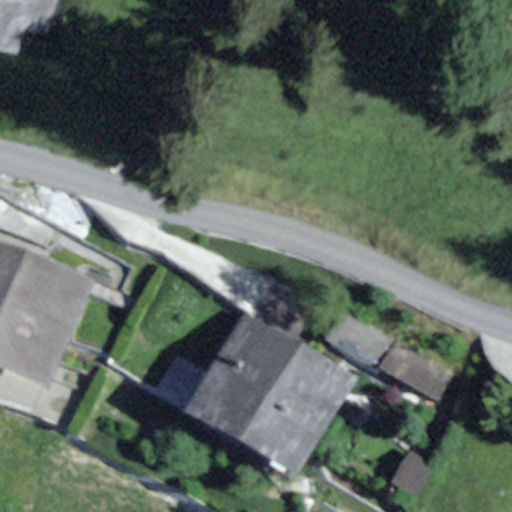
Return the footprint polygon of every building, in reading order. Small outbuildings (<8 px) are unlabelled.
[(0,0),(0,27),(4,18),(31,28),(41,0),(0,0)] [(0,399),(25,411),(79,293),(0,257),(0,399)] [(259,322),(305,343),(318,315),(272,294),(259,322)] [(341,389),(228,328),(166,440),(279,502),(341,389)] [(387,378),(440,403),(452,377),(399,352),(387,378)]
